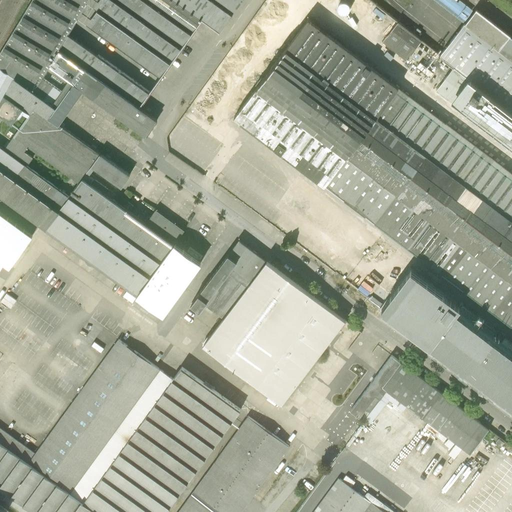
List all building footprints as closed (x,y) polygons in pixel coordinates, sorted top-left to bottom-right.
[(32,0),(0,54),(0,68),(15,77),(36,89),(43,77),(46,72),(48,69),(50,65),(60,49),(69,35),(73,28),(78,18),(88,2),(89,0),(32,0)] [(144,21),(114,0),(99,0),(94,7),(98,10),(133,36),(144,21)] [(155,7),(145,0),(114,0),(144,21),(155,7)] [(175,0),(159,0),(155,7),(193,34),(198,27),(203,20),(175,0)] [(214,0),(175,0),(203,20),(212,26),(220,32),(233,13),(214,0)] [(214,0),(233,13),(242,0),(214,0)] [(370,0),(349,0),(364,11),(372,1),(370,0)] [(155,7),(144,21),(183,49),(187,43),(193,34),(155,7)] [(511,37),(476,9),(439,56),(454,67),(511,112),(511,37)] [(133,36),(98,10),(92,17),(87,24),(123,51),(133,36)] [(511,327),(511,173),(308,19),(234,117),(511,327)] [(144,21),(133,36),(172,64),(177,57),(183,49),(144,21)] [(422,41),(398,22),(382,41),(406,60),(422,41)] [(69,35),(60,49),(87,68),(96,54),(69,35)] [(167,72),(172,64),(133,36),(123,51),(161,79),(167,72)] [(140,108),(87,68),(80,63),(60,49),(50,65),(48,69),(46,72),(43,77),(36,89),(15,77),(0,105),(0,114),(13,123),(18,116),(20,118),(24,113),(29,117),(35,109),(59,125),(62,122),(84,90),(121,117),(132,125),(134,126),(136,127),(146,135),(157,120),(140,108)] [(151,93),(96,54),(87,68),(140,108),(145,100),(151,93)] [(436,89),(460,107),(459,108),(461,109),(462,108),(511,146),(511,112),(454,67),(436,89)] [(0,105),(15,77),(0,68),(0,105)] [(189,105),(166,143),(188,156),(190,153),(192,155),(194,152),(185,146),(184,149),(178,145),(183,136),(182,136),(197,111),(189,105)] [(29,117),(5,150),(27,166),(33,158),(25,152),(28,148),(67,175),(79,184),(83,178),(86,174),(100,155),(95,151),(92,149),(59,125),(35,109),(29,117)] [(0,168),(59,210),(70,196),(58,188),(27,166),(5,150),(0,146),(0,168)] [(105,159),(100,155),(86,174),(89,176),(92,173),(95,168),(122,187),(130,176),(108,161),(107,160),(105,159)] [(0,197),(44,229),(59,210),(0,168),(0,197)] [(79,184),(70,196),(163,262),(175,245),(146,223),(83,178),(79,184)] [(70,196),(59,210),(152,276),(163,262),(70,196)] [(138,297),(152,276),(59,210),(44,229),(138,297)] [(155,210),(146,223),(175,245),(179,238),(184,230),(155,210)] [(0,231),(10,218),(0,211),(0,231)] [(33,235),(10,218),(0,231),(0,261),(1,260),(10,267),(33,235)] [(253,281),(267,260),(262,257),(240,240),(230,254),(239,261),(234,267),(253,281)] [(138,297),(163,315),(184,286),(200,263),(189,254),(175,245),(163,262),(152,276),(138,297)] [(224,318),(253,281),(234,267),(239,261),(230,254),(192,302),(202,310),(206,304),(215,311),(220,315),(224,318)] [(224,318),(204,344),(227,363),(251,381),(283,337),(313,294),(270,262),(267,260),(253,281),(224,318)] [(376,307),(511,409),(511,354),(499,344),(497,343),(491,339),(455,311),(459,306),(451,301),(446,297),(406,267),(387,292),(376,307)] [(313,294),(283,337),(251,381),(263,391),(281,404),(313,362),(331,339),(345,320),(313,294)] [(511,342),(504,336),(499,344),(511,354),(511,342)] [(111,350),(35,454),(77,483),(161,368),(131,347),(119,338),(114,345),(111,350)] [(364,420),(364,419),(386,390),(404,365),(392,355),(350,410),(359,417),(359,416),(364,420)] [(489,429),(404,365),(386,390),(364,419),(384,435),(407,405),(470,453),(489,429)] [(175,378),(84,502),(76,511),(167,511),(187,484),(196,472),(242,409),(209,386),(183,367),(175,378)] [(0,428),(0,441),(84,502),(175,378),(168,374),(161,368),(77,483),(35,454),(0,428)] [(248,416),(221,452),(264,482),(290,446),(268,430),(248,416)] [(418,438),(402,461),(419,472),(434,449),(418,438)] [(32,511),(76,511),(84,502),(0,441),(0,497),(3,500),(7,494),(32,511)] [(241,511),(244,508),(264,482),(221,452),(203,477),(194,489),(228,511),(241,511)] [(203,477),(196,472),(187,484),(194,489),(203,477)] [(338,478),(313,511),(394,511),(367,492),(363,496),(351,487),(354,482),(345,476),(342,481),(338,478)] [(228,511),(194,489),(177,511),(228,511)] [(18,511),(32,511),(7,494),(3,500),(18,511)]
